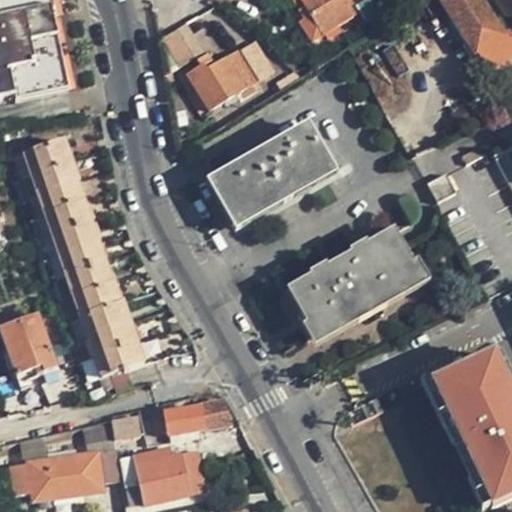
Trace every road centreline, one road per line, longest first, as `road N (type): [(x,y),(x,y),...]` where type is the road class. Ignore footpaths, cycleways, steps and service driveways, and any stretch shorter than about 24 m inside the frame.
road 1 (tertiary): [(112,0),(146,185),(243,363)]
road 2 (residential): [(0,432),(243,363)]
road 3 (tertiary): [(243,363),(321,511)]
